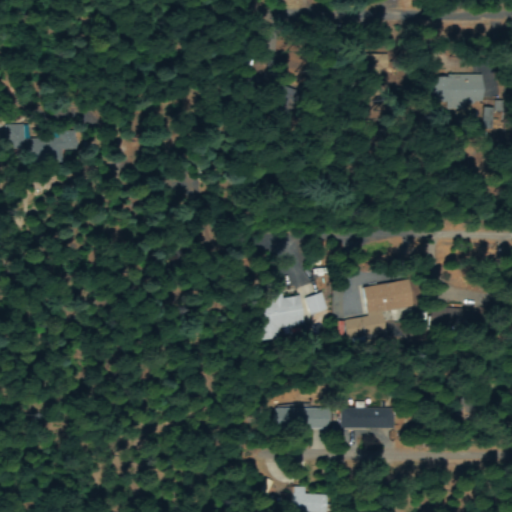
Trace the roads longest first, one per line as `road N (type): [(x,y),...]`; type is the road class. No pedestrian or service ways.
road 1 (residential): [(282,423),(511,421)]
road 2 (residential): [(325,198),(511,201)]
road 3 (residential): [(511,8),(331,6)]
